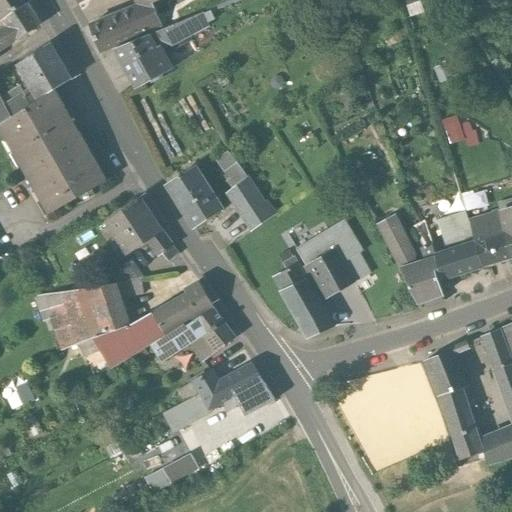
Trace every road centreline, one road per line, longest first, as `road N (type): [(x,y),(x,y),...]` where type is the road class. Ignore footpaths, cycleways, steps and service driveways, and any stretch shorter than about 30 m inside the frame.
road 1 (tertiary): [(50,0),(193,247),(282,370)]
road 2 (residential): [(282,370),(511,299)]
road 3 (tertiary): [(282,370),(359,511)]
